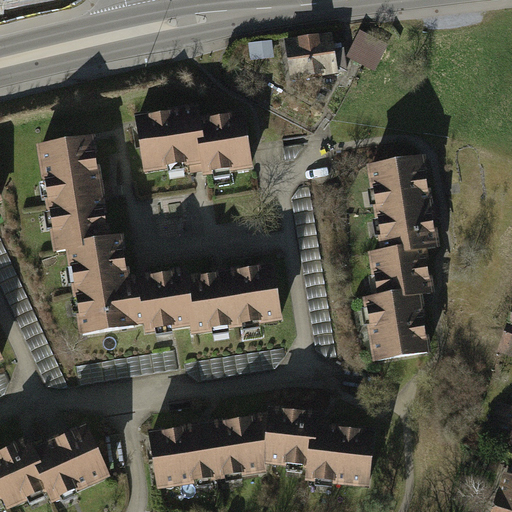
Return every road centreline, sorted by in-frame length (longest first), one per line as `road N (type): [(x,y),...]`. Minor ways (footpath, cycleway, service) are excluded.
road 1 (primary): [(134,31),(352,0)]
road 2 (primary): [(0,64),(134,31)]
